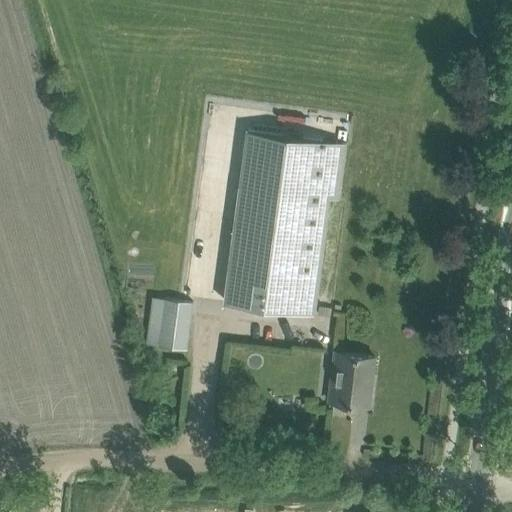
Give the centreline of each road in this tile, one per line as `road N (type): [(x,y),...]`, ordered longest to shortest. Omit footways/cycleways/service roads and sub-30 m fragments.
road 1 (unclassified): [(0,464),(58,459),(478,484)]
road 2 (tertiary): [(478,484),(511,211)]
